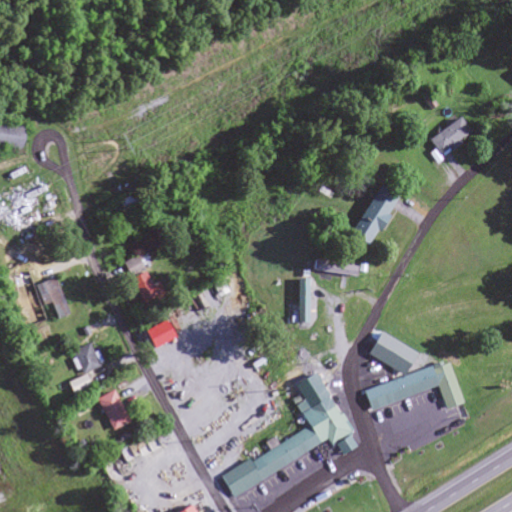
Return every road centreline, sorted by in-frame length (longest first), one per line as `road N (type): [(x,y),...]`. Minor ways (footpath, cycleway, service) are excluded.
road 1 (residential): [(405,511),(365,440),(353,393),(354,351),(427,223),(511,135)]
road 2 (residential): [(224,511),(104,302),(58,152)]
